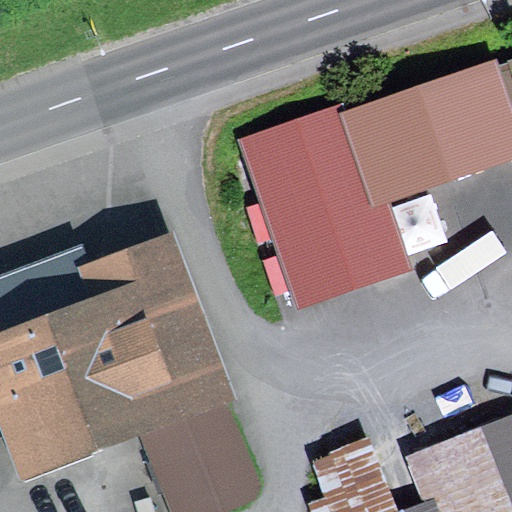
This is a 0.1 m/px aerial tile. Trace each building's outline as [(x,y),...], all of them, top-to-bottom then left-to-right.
[(374,194),(511,147),(511,130),(491,69),(347,118),(373,195),(374,194)] [(347,118),(253,151),(302,293),(396,260),(374,194),(373,195),(347,118)] [(0,353),(0,375),(31,459),(218,388),(165,248),(92,275),(106,313),(0,353)] [(141,422),(178,511),(212,511),(256,494),(215,392),(141,422)] [(511,511),(511,510),(482,434),(376,476),(364,446),(315,465),(333,511),(511,511)]
